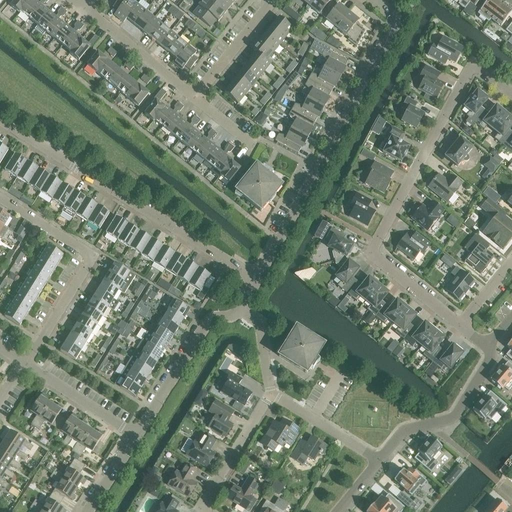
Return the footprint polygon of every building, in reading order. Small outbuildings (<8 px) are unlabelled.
[(16,0),(11,7),(20,14),(21,13),(21,12),(30,0),(16,0)] [(30,0),(21,12),(21,13),(29,19),(44,0),(40,0),(41,2),(42,3),(40,5),(33,0),(30,0)] [(44,0),(29,19),(37,26),(49,12),(40,5),(42,3),(44,4),(46,4),(49,0),(44,0)] [(123,24),(126,19),(134,9),(133,9),(122,0),(118,0),(113,8),(117,12),(114,16),(123,24)] [(134,9),(126,19),(134,26),(146,12),(145,11),(149,7),(141,0),(137,5),(133,9),(134,9)] [(198,8),(193,14),(210,29),(216,22),(216,21),(218,23),(223,17),(228,10),(234,3),(236,0),(203,0),(203,1),(198,7),(198,8)] [(299,0),(307,6),(306,8),(307,9),(314,0),(299,0)] [(314,0),(307,9),(308,11),(311,9),(319,15),(323,18),(332,6),(329,3),(331,0),(314,0)] [(454,0),(459,3),(458,5),(464,10),(469,4),(474,7),(474,8),(480,0),(454,0)] [(488,23),(490,20),(502,4),(496,0),(488,0),(477,15),(478,15),(488,23)] [(490,20),(500,27),(500,28),(511,12),(511,11),(511,12),(510,10),(508,8),(508,9),(502,4),(490,20)] [(326,20),(326,21),(334,27),(333,30),(334,31),(348,13),(338,5),(336,8),(332,6),(323,18),(326,20)] [(287,6),(283,12),(298,21),(301,15),(287,6)] [(37,26),(34,30),(43,36),(46,33),(64,11),(61,8),(57,13),(57,15),(56,18),(49,12),(37,26)] [(64,11),(46,33),(54,40),(65,26),(59,20),(60,18),(63,17),(67,13),(64,11)] [(146,12),(134,26),(143,33),(154,19),(146,12)] [(348,13),(334,31),(335,32),(338,31),(345,37),(346,36),(349,39),(348,41),(356,48),(365,32),(356,24),(358,21),(348,13)] [(272,27),(286,38),(292,29),(279,18),(272,27)] [(154,19),(143,33),(151,39),(162,25),(154,19)] [(65,26),(54,40),(62,46),(80,24),(77,22),(74,26),(74,29),(72,31),(65,26)] [(80,24),(62,46),(70,53),(71,53),(81,41),(82,39),(74,32),(76,30),(77,31),(80,31),(83,27),(80,24)] [(162,25),(151,39),(159,46),(171,32),(162,25)] [(266,34),(279,46),(286,38),(272,27),(266,34)] [(171,32),(159,46),(168,53),(179,39),(171,32)] [(320,33),(316,39),(323,42),(326,38),(320,33)] [(259,42),(273,53),(279,46),(266,34),(259,42)] [(71,53),(70,53),(69,55),(78,62),(89,48),(92,50),(99,40),(95,36),(87,46),(81,41),(71,53)] [(330,37),(325,43),(331,47),(336,41),(330,37)] [(427,56),(441,64),(444,59),(445,60),(447,59),(455,63),(463,49),(443,38),(438,47),(434,45),(427,56)] [(179,39),(168,53),(176,59),(176,60),(184,50),(185,50),(188,46),(179,39)] [(314,41),(309,50),(321,56),(327,62),(324,68),(322,66),(321,68),(340,78),(345,68),(344,68),(347,62),(329,53),(331,50),(314,41)] [(253,50),(270,65),(271,64),(267,61),(273,53),(259,42),(253,50)] [(176,59),(172,64),(182,71),(185,67),(190,70),(198,61),(193,57),(196,53),(188,46),(185,50),(184,50),(176,60),(176,59)] [(250,61),(264,73),(270,65),(253,50),(253,51),(256,54),(250,61)] [(93,71),(103,58),(97,53),(87,66),(93,71)] [(98,75),(109,63),(103,58),(93,71),(98,75)] [(301,65),(300,67),(306,70),(310,62),(304,60),(301,65)] [(244,69),(257,80),(264,73),(250,61),(244,69)] [(293,62),(289,66),(294,70),(298,65),(293,62)] [(109,63),(98,75),(104,80),(114,67),(109,63)] [(285,71),(290,75),(294,70),(289,66),(285,71)] [(109,85),(120,72),(114,67),(104,80),(109,85)] [(434,99),(435,100),(443,85),(433,79),(437,73),(426,67),(419,80),(423,82),(418,91),(425,94),(434,99)] [(311,75),(308,81),(331,93),(334,88),(340,78),(321,68),(320,69),(323,71),(319,77),(311,75)] [(237,77),(251,88),(257,80),(244,69),(237,77)] [(115,89),(125,76),(120,72),(109,85),(115,89)] [(295,74),(291,79),(294,82),(299,77),(295,74)] [(125,76),(115,89),(121,94),(131,81),(125,76)] [(231,85),(245,96),(251,88),(237,77),(231,85)] [(280,77),(276,82),(281,86),(285,81),(280,77)] [(126,98),(137,85),(131,81),(121,94),(126,98)] [(311,92),(308,98),(305,97),(305,98),(324,109),(329,99),(328,98),(331,93),(308,81),(305,86),(311,92)] [(272,87),(277,91),(281,86),(276,82),(272,87)] [(132,103),(142,90),(137,85),(126,98),(132,103)] [(238,105),(245,96),(231,85),(224,94),(238,105)] [(142,90),(132,103),(138,108),(148,95),(142,90)] [(155,102),(144,115),(153,123),(154,121),(164,108),(158,104),(166,94),(161,90),(153,100),(155,102)] [(474,124),(483,114),(478,110),(487,100),(485,98),(486,97),(480,92),(479,93),(477,92),(473,97),(471,95),(466,101),(468,103),(464,108),(469,112),(466,117),(468,119),(465,123),(471,128),(474,124)] [(268,93),(264,98),(268,102),(272,97),(268,93)] [(425,94),(423,98),(432,103),(434,99),(425,94)] [(277,95),(274,100),(280,104),(283,98),(277,95)] [(259,103),(264,107),(268,102),(264,98),(259,103)] [(295,105),(291,111),(314,123),(317,118),(318,119),(324,109),(305,98),(304,100),(306,101),(303,107),(295,105)] [(401,121),(416,129),(424,115),(414,109),(417,104),(406,98),(403,104),(409,107),(401,121)] [(154,121),(162,128),(180,106),(177,103),(174,108),(174,110),(175,111),(174,114),(165,107),(164,108),(154,121)] [(180,106),(162,128),(171,134),(182,121),(174,114),(176,111),(177,113),(180,112),(183,108),(180,106)] [(483,114),(474,124),(483,131),(487,126),(492,131),(506,113),(501,109),(500,111),(496,107),(487,117),(483,114)] [(250,114),(255,118),(259,113),(255,109),(250,114)] [(295,123),(291,128),(289,127),(288,129),(307,139),(313,129),(312,128),(314,123),(291,111),(288,117),(295,123)] [(506,113),(492,131),(497,135),(493,139),(502,147),(511,136),(506,133),(511,125),(511,120),(510,119),(511,117),(506,113)] [(182,121),(171,134),(179,141),(197,119),(194,117),(191,121),(191,124),(192,125),(190,127),(182,121)] [(197,119),(179,141),(187,148),(199,134),(191,127),(192,125),(194,126),(197,126),(200,122),(197,119)] [(379,119),(376,124),(383,127),(385,123),(379,119)] [(298,154),(301,148),(302,149),(307,139),(288,129),(287,130),(290,131),(287,137),(278,135),(275,141),(298,154)] [(385,143),(380,151),(383,152),(382,154),(401,164),(404,158),(405,158),(407,154),(406,153),(409,148),(400,143),(405,135),(393,129),(392,131),(388,129),(385,136),(390,139),(387,144),(385,143)] [(199,134),(187,148),(196,155),(214,133),(211,130),(207,135),(208,138),(209,139),(207,141),(199,134)] [(196,155),(204,162),(216,148),(207,141),(209,139),(211,140),(213,140),(217,135),(214,133),(196,155)] [(511,137),(511,136),(502,147),(511,154),(511,137)] [(462,161),(464,162),(464,163),(465,163),(466,163),(467,162),(468,161),(469,160),(469,159),(469,158),(468,157),(467,156),(472,149),(460,139),(444,158),(457,168),(462,161)] [(225,153),(213,169),(221,175),(231,163),(233,162),(224,155),(226,152),(227,153),(230,153),(234,149),(231,146),(225,153)] [(216,148),(204,162),(213,168),(225,153),(226,152),(224,154),(216,148)] [(369,154),(366,159),(372,162),(375,158),(369,154)] [(4,171),(17,179),(28,161),(23,158),(21,160),(14,156),(4,171)] [(221,175),(219,177),(228,184),(240,170),(242,172),(250,162),(245,158),(237,168),(231,163),(221,175)] [(490,159),(483,166),(493,174),(499,166),(490,159)] [(28,161),(17,179),(28,186),(38,170),(31,166),(33,164),(28,161)] [(371,173),(364,185),(384,195),(390,183),(389,182),(393,173),(374,163),(369,172),(371,173)] [(256,167),(235,192),(260,213),(281,187),(270,178),(272,174),(268,172),(263,168),(261,171),(256,167)] [(38,170),(28,186),(40,193),(51,176),(46,172),(45,175),(38,170)] [(499,170),(487,186),(494,192),(506,176),(499,170)] [(51,176),(40,193),(52,201),(62,185),(55,181),(56,179),(51,176)] [(438,176),(428,188),(447,204),(457,191),(456,190),(461,185),(451,177),(446,182),(438,176)] [(62,185),(52,201),(64,208),(75,190),(70,187),(68,189),(62,185)] [(64,208),(61,213),(73,220),(76,215),(85,200),(78,195),(80,193),(75,190),(64,208)] [(368,201),(357,195),(350,207),(354,210),(349,218),(366,227),(374,212),(365,207),(368,201)] [(23,196),(20,201),(30,207),(33,202),(23,196)] [(85,200),(76,215),(87,223),(98,205),(93,202),(92,204),(85,200)] [(495,219),(484,233),(502,248),(511,236),(511,235),(509,233),(511,229),(511,225),(503,218),(505,215),(488,201),(482,209),(495,219)] [(421,206),(411,219),(428,232),(438,220),(437,219),(443,211),(432,203),(426,210),(421,206)] [(98,205),(87,223),(99,230),(109,214),(102,210),(103,208),(98,205)] [(0,211),(0,225),(4,227),(10,218),(0,211)] [(105,234),(117,241),(129,224),(124,220),(122,223),(115,218),(105,234)] [(468,219),(464,224),(472,230),(476,225),(468,219)] [(323,220),(315,236),(323,240),(331,225),(323,220)] [(129,224),(117,241),(129,249),(139,233),(132,229),(134,227),(129,224)] [(19,229),(16,235),(19,237),(23,239),(26,235),(26,234),(19,229)] [(332,253),(335,262),(345,259),(348,252),(350,253),(353,247),(340,240),(343,235),(331,229),(326,239),(331,242),(328,248),(333,251),(332,253)] [(139,233),(129,249),(141,256),(152,238),(147,235),(146,237),(139,233)] [(489,247),(475,235),(464,249),(470,254),(464,262),(481,275),(491,263),(489,262),(492,259),(485,253),(489,247)] [(406,236),(397,249),(413,261),(419,253),(422,255),(430,245),(418,236),(415,240),(414,240),(412,240),(406,236)] [(152,238),(141,256),(153,263),(163,248),(156,243),(157,241),(152,238)] [(48,247),(4,317),(19,327),(63,256),(48,247)] [(163,248),(153,263),(165,271),(176,253),(171,250),(169,252),(163,248)] [(176,253),(165,271),(176,278),(186,262),(179,258),(181,256),(176,253)] [(445,255),(440,261),(450,269),(455,264),(445,255)] [(353,266),(345,259),(335,262),(335,264),(342,270),(335,277),(341,282),(337,287),(346,294),(354,284),(349,280),(359,268),(354,264),(353,266)] [(186,262),(176,278),(188,285),(199,267),(194,264),(193,266),(186,262)] [(109,273),(129,286),(135,277),(129,273),(114,264),(109,273)] [(199,267),(188,285),(200,292),(197,297),(202,301),(209,291),(203,288),(210,277),(203,273),(204,271),(199,267)] [(308,283),(315,271),(311,268),(308,273),(304,271),(299,278),(308,283)] [(455,278),(445,291),(458,301),(464,295),(469,290),(468,289),(474,283),(456,268),(451,275),(455,278)] [(103,282),(118,291),(124,295),(129,286),(109,273),(103,282)] [(360,297),(365,302),(379,285),(374,281),(373,282),(368,278),(360,289),(355,285),(347,295),(356,302),(360,297)] [(161,280),(157,286),(162,289),(165,283),(161,280)] [(113,300),(118,291),(103,282),(98,290),(113,300)] [(379,285),(365,302),(370,306),(367,311),(375,318),(384,308),(379,304),(387,294),(383,290),(384,289),(379,285)] [(168,292),(179,299),(182,294),(171,288),(168,292)] [(93,299),(108,308),(113,312),(119,303),(113,300),(98,290),(93,299)] [(332,296),(327,302),(335,309),(340,303),(332,296)] [(163,306),(169,310),(184,320),(189,311),(174,301),(168,297),(163,306)] [(345,298),(340,305),(343,308),(349,301),(345,298)] [(87,308),(102,317),(108,308),(93,299),(87,308)] [(384,308),(375,318),(384,325),(388,320),(393,324),(407,307),(402,303),(401,305),(396,301),(388,311),(384,308)] [(407,307),(393,324),(398,328),(394,333),(403,340),(412,330),(407,327),(415,316),(411,313),(412,311),(407,307)] [(82,317),(97,326),(102,317),(87,308),(82,317)] [(163,319),(178,328),(184,320),(169,310),(163,319)] [(76,325),(91,335),(97,326),(82,317),(76,325)] [(158,328),(173,337),(178,328),(163,319),(158,328)] [(412,330),(403,340),(412,348),(416,343),(421,347),(435,330),(430,326),(429,327),(424,324),(416,334),(412,330)] [(71,334),(86,343),(91,335),(76,325),(71,334)] [(115,326),(110,334),(114,337),(116,334),(118,335),(121,329),(117,327),(115,326)] [(152,336),(167,346),(173,337),(158,328),(152,336)] [(316,359),(316,358),(323,346),(313,340),(305,335),(296,329),(278,357),(306,374),(309,369),(312,371),(316,365),(319,362),(316,359)] [(435,330),(421,347),(426,351),(422,356),(431,363),(440,353),(435,349),(443,339),(439,335),(440,334),(435,330)] [(147,345),(162,355),(167,346),(152,336),(147,333),(142,342),(147,345)] [(65,343),(80,352),(86,343),(71,334),(65,343)] [(142,342),(136,350),(142,354),(156,363),(162,355),(147,345),(142,342)] [(60,352),(75,361),(80,352),(65,343),(60,352)] [(228,347),(226,350),(238,357),(244,361),(245,360),(243,350),(236,346),(228,347)] [(440,353),(431,363),(432,364),(428,369),(433,373),(437,368),(440,370),(444,366),(450,370),(462,354),(460,353),(462,351),(456,346),(454,348),(452,346),(444,357),(440,353)] [(130,359),(151,372),(156,363),(152,360),(142,354),(136,350),(130,359)] [(125,368),(146,381),(151,372),(130,359),(125,368)] [(490,381),(489,382),(501,392),(502,391),(504,388),(508,392),(511,386),(511,367),(507,363),(506,364),(507,365),(504,368),(503,368),(502,367),(501,368),(497,373),(495,375),(495,376),(490,381)] [(120,365),(115,373),(120,376),(125,380),(140,389),(146,381),(125,368),(120,365)] [(427,370),(424,374),(430,379),(433,375),(427,370)] [(231,373),(219,392),(235,402),(232,408),(240,413),(251,394),(238,386),(242,380),(231,373)] [(120,376),(114,386),(135,398),(140,389),(125,380),(120,376)] [(202,390),(197,397),(204,401),(208,394),(202,390)] [(472,411),(484,421),(486,418),(490,421),(496,414),(498,416),(506,407),(490,393),(489,394),(486,398),(485,398),(484,397),(484,398),(479,403),(477,405),(472,411)] [(31,425),(34,427),(49,404),(44,400),(46,398),(42,395),(40,398),(40,397),(37,402),(32,399),(25,409),(30,412),(30,413),(36,417),(31,425)] [(232,426),(228,423),(233,412),(219,404),(215,401),(208,413),(215,417),(208,428),(225,438),(232,426)] [(49,404),(34,427),(39,431),(44,422),(51,427),(51,426),(54,428),(61,417),(58,415),(61,411),(62,409),(58,406),(56,408),(49,404)] [(62,445),(63,446),(78,422),(75,420),(77,418),(72,415),(71,418),(71,417),(68,422),(61,417),(54,428),(61,433),(60,433),(67,437),(62,445)] [(290,447),(300,431),(283,421),(279,426),(273,423),(260,444),(273,452),(277,446),(281,448),(284,445),(285,446),(286,445),(290,447)] [(78,422),(63,446),(66,448),(71,440),(77,443),(72,452),(77,455),(92,431),(85,427),(87,425),(82,422),(81,424),(78,422)] [(92,431),(77,455),(80,457),(85,449),(92,453),(97,456),(104,445),(99,442),(102,438),(101,438),(103,435),(99,432),(97,435),(92,431)] [(10,432),(4,442),(19,451),(22,446),(30,451),(33,447),(25,442),(10,432)] [(209,451),(215,442),(204,435),(198,444),(195,442),(186,456),(206,469),(215,455),(209,451)] [(324,456),(329,449),(311,438),(304,449),(298,445),(290,458),(303,466),(307,458),(314,462),(319,453),(324,456)] [(414,459),(430,473),(438,464),(436,462),(442,455),(438,452),(441,449),(429,439),(417,453),(418,454),(414,459)] [(0,447),(0,452),(12,461),(16,456),(24,461),(27,457),(19,451),(4,442),(0,447)] [(0,466),(6,470),(10,465),(18,470),(21,466),(12,461),(0,452),(0,466)] [(55,471),(79,486),(80,484),(82,485),(85,481),(83,479),(79,476),(85,466),(75,459),(68,469),(64,476),(55,470),(55,471)] [(245,461),(242,466),(248,469),(251,464),(245,461)] [(191,481),(197,472),(186,465),(180,474),(176,472),(168,486),(188,498),(196,484),(191,481)] [(0,479),(3,475),(12,480),(14,476),(6,470),(0,466),(0,479)] [(446,481),(451,485),(463,471),(457,466),(446,481)] [(393,481),(410,495),(411,497),(419,488),(420,489),(426,482),(409,468),(405,473),(402,471),(393,481)] [(54,490),(53,493),(63,500),(65,497),(69,500),(72,501),(75,497),(72,495),(79,486),(55,471),(50,478),(58,484),(54,490)] [(268,476),(265,481),(270,484),(273,479),(268,476)] [(0,493),(2,495),(0,493),(0,486),(5,490),(8,485),(0,479),(0,493)] [(226,499),(245,510),(247,511),(250,511),(257,501),(251,497),(258,485),(248,479),(241,491),(234,487),(226,499)] [(278,495),(284,485),(277,480),(270,491),(278,495)] [(33,504),(46,511),(64,511),(65,511),(63,510),(59,507),(63,500),(53,493),(48,500),(44,506),(35,501),(33,504)] [(396,499),(408,509),(412,503),(401,493),(396,499)] [(374,506),(381,511),(401,511),(404,509),(388,495),(384,500),(381,498),(374,506)] [(161,504),(156,511),(173,511),(174,511),(178,504),(167,497),(163,505),(161,504)] [(285,511),(283,511),(286,505),(279,501),(274,508),(266,503),(260,511),(285,511)] [(504,511),(506,510),(507,510),(496,501),(495,501),(496,502),(486,511),(504,511)]
